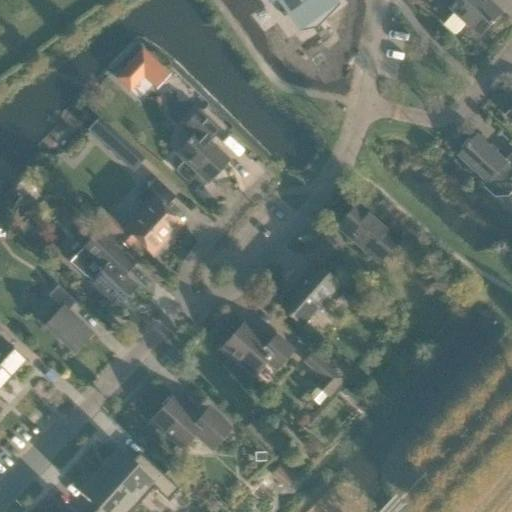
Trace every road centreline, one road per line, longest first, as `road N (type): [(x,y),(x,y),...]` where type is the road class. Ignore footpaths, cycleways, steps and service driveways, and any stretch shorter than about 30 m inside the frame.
road 1 (residential): [(178,315),(236,282),(340,177),(364,109)]
road 2 (residential): [(0,500),(178,315)]
road 3 (residential): [(364,109),(430,123),(478,95),(511,55)]
road 4 (residential): [(178,315),(190,267),(257,190)]
